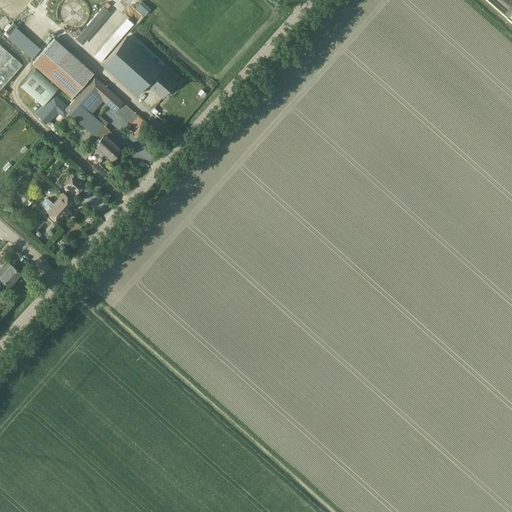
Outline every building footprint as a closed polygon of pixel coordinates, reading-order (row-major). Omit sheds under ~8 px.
[(139,0),(135,6),(146,15),(152,8),(143,0),(139,0)] [(511,0),(487,0),(511,22),(511,0)] [(103,3),(78,38),(85,44),(111,8),(103,3)] [(2,31),(31,53),(39,43),(10,21),(2,31)] [(163,97),(176,82),(127,38),(103,64),(138,95),(148,84),(163,97)] [(54,39),(33,62),(72,98),(93,74),(54,39)] [(0,89),(23,65),(0,44),(0,89)] [(36,57),(43,47),(39,44),(31,54),(36,57)] [(20,85),(43,105),(58,88),(35,68),(20,85)] [(131,124),(139,115),(95,76),(69,106),(66,109),(67,111),(82,124),(95,134),(101,139),(94,148),(103,156),(106,153),(113,160),(122,150),(105,136),(110,130),(91,113),(103,100),(131,124)] [(42,115),(39,118),(42,120),(53,108),(62,116),(67,111),(66,109),(62,106),(61,107),(57,104),(58,102),(53,98),(40,113),(42,115)] [(78,194),(86,185),(75,176),(67,185),(78,194)] [(62,186),(65,181),(58,177),(55,182),(62,186)] [(61,222),(76,204),(65,194),(50,210),(53,213),(52,217),(56,220),(59,219),(61,222)] [(46,196),(41,203),(48,208),(53,201),(46,196)] [(6,261),(1,256),(0,257),(0,266),(1,267),(0,268),(0,277),(10,286),(21,273),(11,265),(6,261)]
